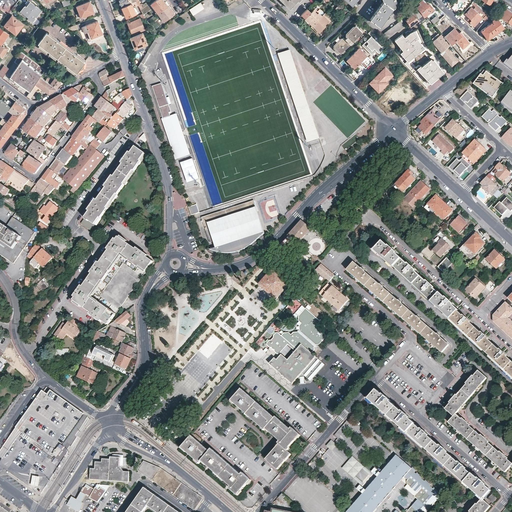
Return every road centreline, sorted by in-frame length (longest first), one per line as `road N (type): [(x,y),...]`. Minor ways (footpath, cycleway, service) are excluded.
road 1 (residential): [(393,129),(263,251),(200,267)]
road 2 (residential): [(121,54),(169,185),(169,255)]
road 3 (residential): [(393,129),(262,0)]
road 4 (residential): [(375,378),(509,495)]
road 5 (residential): [(375,378),(257,511)]
road 6 (residential): [(93,73),(99,95),(39,177),(0,155)]
road 7 (residential): [(375,218),(480,314)]
road 8 (residential): [(44,377),(20,346),(16,301),(0,270)]
